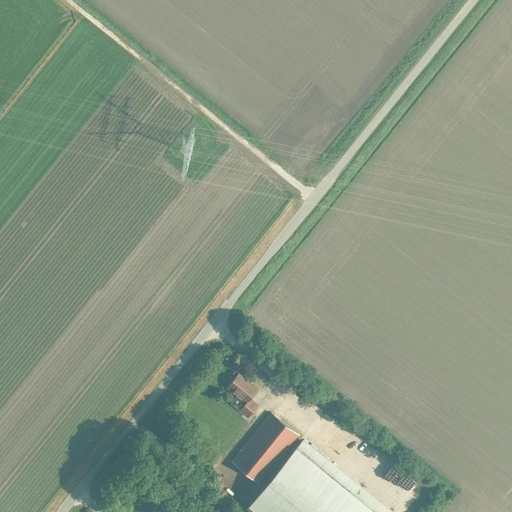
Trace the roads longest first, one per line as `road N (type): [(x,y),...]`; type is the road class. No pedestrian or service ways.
road 1 (unclassified): [(60,511),(470,0)]
road 2 (unknown): [(66,0),(311,197)]
